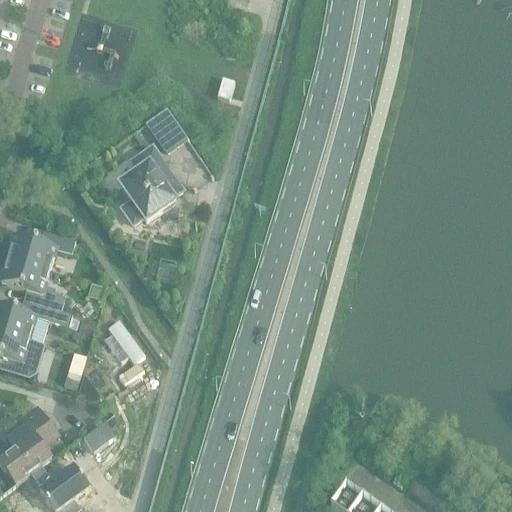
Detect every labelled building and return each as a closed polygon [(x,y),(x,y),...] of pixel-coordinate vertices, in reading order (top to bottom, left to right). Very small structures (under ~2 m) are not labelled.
[(234,86),(222,83),(217,102),(229,105),(234,86)] [(167,113),(148,126),(168,156),(188,142),(167,113)] [(173,201),(183,194),(153,151),(133,165),(139,175),(120,188),(132,205),(122,212),(134,228),(143,222),(146,226),(176,205),(173,201)] [(15,239),(8,263),(49,275),(53,262),(69,266),(76,245),(44,236),(41,247),(15,239)] [(45,290),(49,275),(8,263),(1,287),(32,296),(29,306),(61,316),(65,304),(48,291),(45,290)] [(72,319),(61,316),(29,306),(26,317),(0,309),(0,335),(41,348),(48,325),(69,332),(72,322),(72,319)] [(72,322),(69,332),(76,334),(79,324),(72,322)] [(83,323),(79,335),(93,339),(97,327),(83,323)] [(119,324),(108,332),(133,368),(145,360),(119,324)] [(35,371),(41,348),(0,335),(0,361),(11,365),(8,376),(29,382),(36,378),(38,372),(35,371)] [(83,377),(76,402),(97,408),(100,399),(83,377)] [(79,386),(66,383),(64,392),(76,395),(79,386)] [(0,468),(16,489),(30,479),(41,471),(51,463),(38,446),(54,435),(37,411),(20,423),(25,429),(7,442),(15,453),(0,464),(0,468)] [(94,457),(116,440),(105,426),(83,443),(94,457)] [(52,486),(41,471),(30,479),(41,493),(39,495),(51,511),(78,511),(73,505),(90,493),(74,470),(52,486)] [(389,511),(346,488),(336,505),(343,509),(348,500),(357,505),(352,511),(389,511)]
